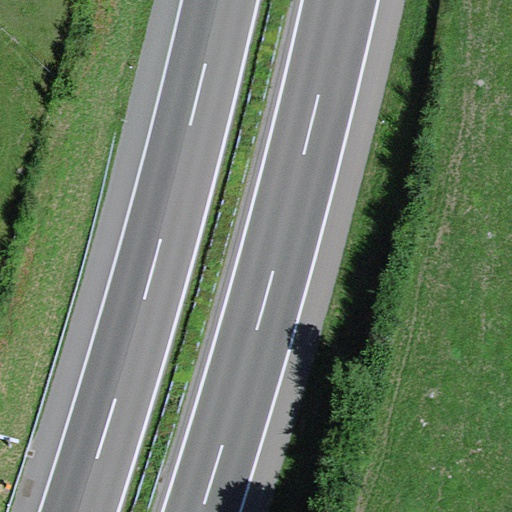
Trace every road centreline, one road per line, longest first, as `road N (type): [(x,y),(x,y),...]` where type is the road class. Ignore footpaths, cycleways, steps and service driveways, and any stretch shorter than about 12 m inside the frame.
road 1 (motorway): [(217,0),(79,511)]
road 2 (motorway): [(209,511),(266,325),(339,0)]
